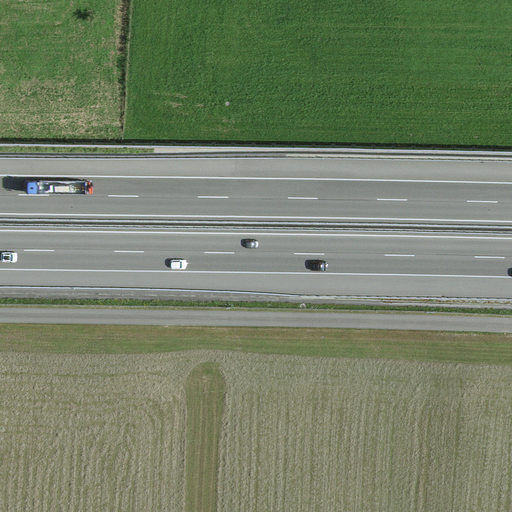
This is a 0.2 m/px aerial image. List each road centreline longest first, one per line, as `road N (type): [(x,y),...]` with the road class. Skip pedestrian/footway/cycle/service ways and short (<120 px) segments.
road 1 (unclassified): [(0,319),(511,331)]
road 2 (motorway): [(511,205),(0,195)]
road 3 (motorway): [(0,254),(511,263)]
